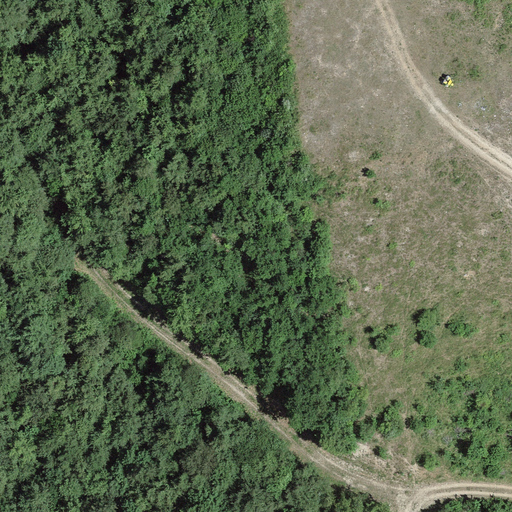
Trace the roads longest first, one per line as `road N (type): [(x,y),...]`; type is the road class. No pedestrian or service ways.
road 1 (track): [(420,510),(307,465),(89,263),(0,108)]
road 2 (track): [(384,0),(410,63),(440,106),(511,163)]
